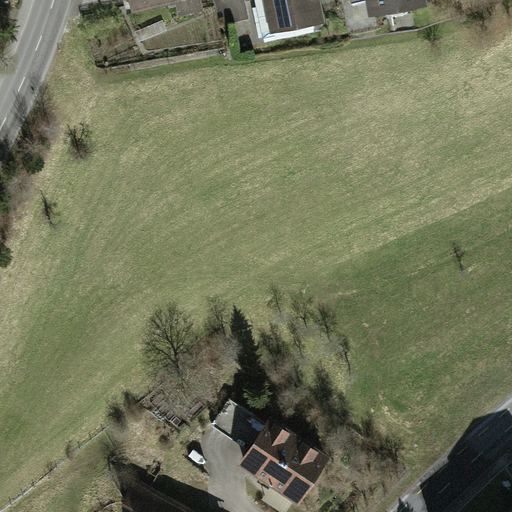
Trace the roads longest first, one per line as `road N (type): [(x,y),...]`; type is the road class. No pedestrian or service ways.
road 1 (tertiary): [(0,129),(52,0)]
road 2 (tertiary): [(423,511),(511,429)]
